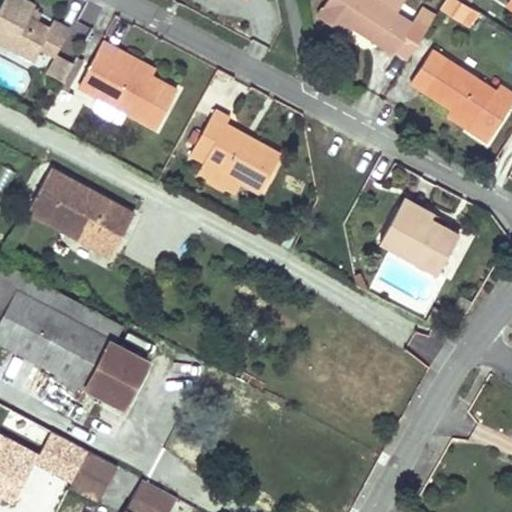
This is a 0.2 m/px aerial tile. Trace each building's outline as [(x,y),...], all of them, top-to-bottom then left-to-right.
[(0,0),(0,41),(28,57),(35,44),(49,51),(62,27),(47,19),(43,26),(23,14),(29,4),(22,0),(0,0)] [(429,17),(411,5),(402,20),(387,11),(394,0),(316,0),(307,13),(326,26),(332,17),(340,23),(387,53),(390,50),(402,58),(429,17)] [(457,21),(465,8),(452,0),(439,0),(435,7),(457,21)] [(511,0),(506,0),(501,10),(511,16),(511,0)] [(457,21),(464,25),(472,13),(465,8),(457,21)] [(332,17),(326,26),(335,31),(340,23),(332,17)] [(146,74),(112,56),(116,49),(97,39),(73,83),(93,94),(118,107),(122,110),(150,125),(170,87),(146,74)] [(421,91),(449,108),(470,122),(466,128),(479,136),(494,114),(507,94),(494,86),(492,88),(429,48),(410,78),(423,87),(421,91)] [(116,49),(112,56),(146,74),(149,67),(116,49)] [(68,62),(49,51),(42,65),(61,75),(68,62)] [(61,88),(77,58),(72,55),(68,62),(61,75),(56,85),(61,88)] [(0,57),(0,81),(22,91),(31,71),(0,57)] [(39,117),(52,91),(45,87),(31,113),(39,117)] [(118,107),(93,94),(88,104),(90,109),(112,121),(117,120),(122,110),(118,107)] [(217,127),(220,120),(223,114),(208,106),(185,151),(200,159),(215,167),(232,177),(253,188),(274,149),(244,132),(240,139),(217,127)] [(449,108),(445,114),(466,128),(470,122),(449,108)] [(244,132),(220,120),(217,127),(240,139),(244,132)] [(215,167),(200,159),(192,173),(212,184),(214,181),(225,188),(232,177),(215,167)] [(0,162),(0,201),(16,172),(0,162)] [(45,170),(23,211),(98,250),(110,227),(118,231),(128,214),(45,170)] [(370,177),(363,174),(356,187),(363,190),(370,177)] [(399,193),(394,202),(422,218),(425,213),(427,208),(399,193)] [(422,218),(394,202),(376,236),(433,268),(454,229),(425,213),(422,218)] [(106,254),(118,231),(110,227),(98,250),(106,254)] [(0,265),(0,278),(116,341),(125,324),(2,261),(0,265)] [(356,274),(351,276),(354,287),(364,292),(356,274)] [(116,341),(0,278),(0,337),(57,369),(64,373),(79,381),(123,405),(147,358),(116,341)] [(75,389),(79,381),(64,373),(57,369),(53,377),(75,389)] [(0,465),(13,440),(0,433),(0,465)] [(118,466),(87,451),(69,486),(99,502),(118,466)] [(163,511),(129,493),(118,511),(163,511)]
